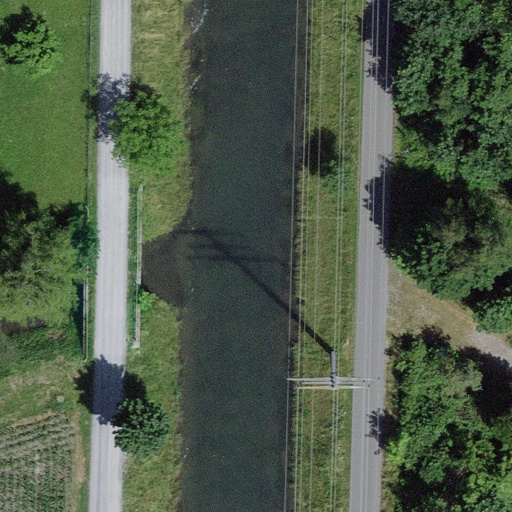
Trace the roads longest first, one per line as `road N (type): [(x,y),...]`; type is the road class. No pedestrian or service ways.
road 1 (unclassified): [(391,0),(371,511)]
road 2 (unclassified): [(127,0),(120,511)]
